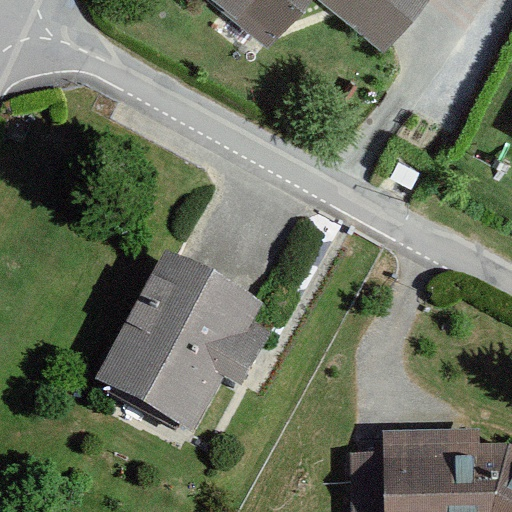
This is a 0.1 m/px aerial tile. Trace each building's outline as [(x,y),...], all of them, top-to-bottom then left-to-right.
[(203,0),(266,49),(304,0),(314,0),(385,55),(415,17),(428,0),(203,0)] [(174,258),(159,250),(90,380),(189,433),(219,378),(245,392),(268,348),(245,335),(261,304),(213,279),(174,258)] [(470,429),(383,431),(383,452),(384,511),(492,511),(509,443),(480,444),(480,429),(470,429)] [(511,511),(511,444),(509,443),(492,511),(511,511)] [(384,511),(383,452),(364,452),(352,453),(351,511),(384,511)]
